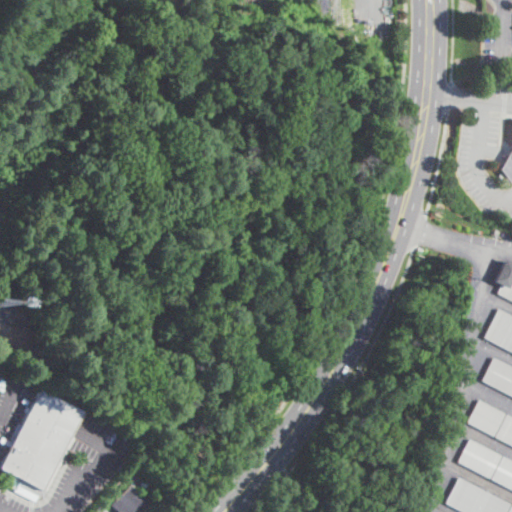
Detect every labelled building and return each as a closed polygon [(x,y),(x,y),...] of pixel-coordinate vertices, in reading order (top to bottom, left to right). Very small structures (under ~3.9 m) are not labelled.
[(511,181),(511,182),(500,168),(511,158),(511,150),(511,142),(511,181)] [(511,301),(496,293),(499,286),(492,282),(503,259),(511,263),(511,301)] [(511,316),(511,353),(482,338),(497,309),(511,316)] [(511,396),(480,380),(492,357),(511,367),(511,396)] [(78,412),(67,435),(72,438),(42,498),(37,495),(34,501),(12,490),(17,482),(19,483),(20,481),(0,471),(0,464),(9,446),(0,441),(0,439),(1,437),(7,440),(16,423),(20,425),(37,390),(79,411),(78,412)] [(511,418),(511,446),(465,422),(477,400),(511,418)] [(511,490),(456,462),(467,439),(511,462),(511,490)] [(148,481),(143,487),(139,483),(144,477),(148,481)] [(511,511),(460,511),(443,503),(456,477),(511,505),(511,511)] [(136,492),(149,504),(141,511),(116,511),(109,505),(119,494),(132,481),(139,489),(136,492)]
